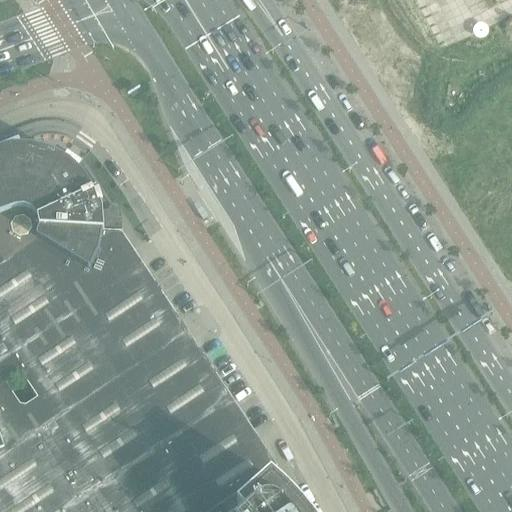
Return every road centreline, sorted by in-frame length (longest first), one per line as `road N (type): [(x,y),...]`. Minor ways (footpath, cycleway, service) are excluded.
road 1 (primary): [(511,478),(223,25)]
road 2 (tertiary): [(511,386),(287,33)]
road 3 (unclassified): [(162,230),(287,419),(335,511)]
road 4 (primary): [(278,250),(445,511)]
road 5 (primary): [(120,1),(278,250)]
road 6 (primary): [(278,250),(293,319),(403,511)]
road 7 (unclassified): [(162,230),(137,178),(86,116),(48,110),(0,125)]
road 8 (secondary): [(0,51),(120,1)]
